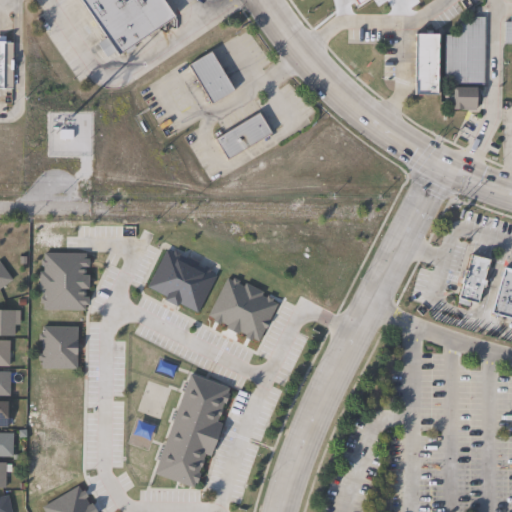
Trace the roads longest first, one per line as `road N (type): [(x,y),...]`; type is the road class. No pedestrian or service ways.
road 1 (tertiary): [(278,511),(294,456),(437,156)]
road 2 (secondary): [(511,188),(389,131),(325,75),(267,0)]
